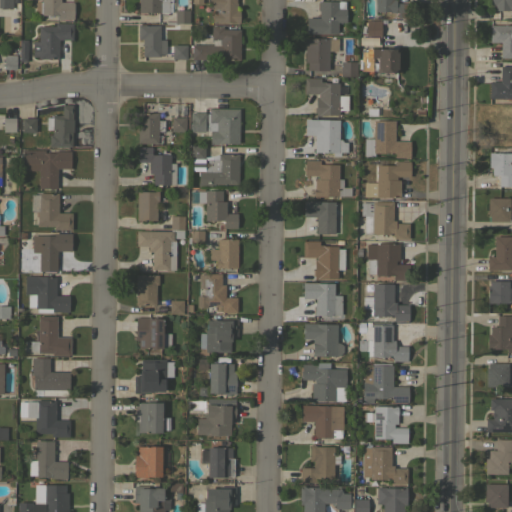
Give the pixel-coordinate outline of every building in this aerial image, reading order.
[(0,8),(0,0),(12,0),(12,8),(0,8)] [(60,0),(60,2),(73,2),(73,19),(56,18),(56,15),(42,15),(42,14),(35,13),(35,1),(42,1),(42,0),(60,0)] [(138,0),(168,0),(168,13),(138,12),(138,0)] [(236,0),(236,10),(239,10),(239,23),(233,23),(233,22),(221,22),(221,23),(213,23),(213,13),(214,13),(214,9),(209,9),(208,0),(236,0)] [(396,0),(396,3),(411,3),(411,18),(397,18),(397,12),(390,12),(375,11),(375,0),(396,0)] [(511,0),(511,9),(508,9),(508,10),(494,10),(494,4),(490,4),(490,0),(511,0)] [(319,18),(319,11),(318,11),(318,1),(345,1),(345,8),(345,22),(337,22),(337,33),(321,33),(306,33),(306,17),(319,18)] [(189,10),(188,24),(176,24),(165,24),(165,22),(174,22),(174,10),(189,10)] [(380,20),(380,36),(366,36),(366,20),(380,20)] [(58,59),(38,59),(38,56),(32,56),(32,41),(38,41),(38,26),(55,26),(55,23),(72,23),(72,39),(58,39),(58,59)] [(142,56),(142,39),(137,39),(137,24),(145,24),(145,25),(159,25),(159,39),(166,39),(166,54),(159,54),(159,56),(142,56)] [(511,25),(511,58),(500,58),(500,42),(489,42),(489,25),(511,25)] [(239,60),(214,60),(214,59),(191,59),(191,44),(219,44),(219,40),(211,39),(211,26),(223,26),(223,29),(239,29),(239,60)] [(337,38),(337,51),(328,51),(328,70),(307,70),(307,62),(304,62),(304,38),(337,38)] [(26,61),(19,61),(19,40),(27,40),(26,61)] [(186,44),(186,59),(172,59),(172,44),(186,44)] [(370,48),(359,48),(359,71),(370,70),(370,48)] [(397,69),(395,69),(395,72),(379,72),(379,69),(376,69),(376,58),(371,58),(371,48),(395,48),(395,52),(397,52),(397,69)] [(16,55),(16,69),(3,69),(4,55),(16,55)] [(340,61),(356,61),(356,76),(340,76),(340,61)] [(511,98),(489,98),(489,81),(500,81),(500,66),(511,66),(511,98)] [(338,95),(347,95),(347,110),(338,110),(338,115),(320,115),(320,116),(315,116),(315,97),(317,97),(317,94),(303,94),(304,77),(320,78),(320,81),(323,82),(323,83),(338,83),(338,95)] [(48,146),(49,135),(51,135),(52,129),(45,129),(46,117),(52,117),(52,115),(61,115),(61,105),(72,105),(72,119),(72,132),(71,132),(71,146),(48,146)] [(238,108),(238,143),(217,143),(217,144),(209,144),(210,130),(216,130),(216,122),(208,122),(208,108),(238,108)] [(204,112),(204,132),(190,131),(190,112),(204,112)] [(137,113),(157,113),(157,120),(164,120),(164,131),(158,131),(158,143),(137,143),(137,113)] [(3,117),(15,117),(15,132),(3,132),(3,117)] [(185,117),(185,131),(170,131),(171,117),(185,117)] [(35,118),(35,132),(21,132),(21,118),(35,118)] [(314,135),(304,135),(304,118),(309,118),(309,119),(338,119),(338,139),(340,139),(340,140),(343,141),(343,142),(346,142),(346,148),(347,148),(347,152),(344,152),(344,155),(340,155),(340,156),(333,156),(333,152),(314,152),(314,135)] [(363,138),(373,138),(373,120),(394,120),(394,141),(409,141),(409,157),(394,157),(394,153),(374,153),(374,156),(363,156),(363,138)] [(238,154),(238,184),(211,184),(211,186),(198,186),(198,170),(190,170),(190,145),(204,145),(204,156),(206,156),(217,154),(238,154)] [(175,184),(169,184),(169,185),(160,184),(160,186),(157,186),(157,185),(152,184),(152,173),(148,173),(148,162),(137,161),(137,146),(151,147),(151,154),(161,154),(161,150),(164,150),(164,152),(168,152),(168,154),(170,154),(169,163),(175,163),(175,184)] [(45,150),(45,151),(70,151),(70,168),(56,168),(56,188),(38,188),(38,170),(25,170),(25,165),(21,164),(21,149),(45,150)] [(511,186),(498,186),(498,175),(491,175),(491,167),(488,167),(488,152),(492,152),(511,152),(511,159),(509,159),(509,161),(511,161),(511,160),(511,186)] [(338,179),(342,179),(342,187),(350,187),(350,196),(337,195),(337,196),(331,196),(331,198),(326,198),(326,196),(314,196),(314,179),(317,179),(317,176),(304,175),(304,160),(319,160),(319,164),(338,164),(338,179)] [(375,183),(376,165),(393,165),(394,161),(409,161),(409,167),(410,167),(410,173),(409,173),(409,176),(396,176),(396,179),(399,179),(399,197),(375,197),(376,195),(366,195),(366,183),(375,183)] [(225,213),(236,213),(236,228),(223,228),(223,220),(204,220),(204,202),(197,202),(197,191),(204,191),(204,190),(221,190),(221,201),(225,201),(225,213)] [(136,191),(154,191),(157,191),(157,201),(156,201),(156,220),(136,220),(136,191)] [(57,212),(71,213),(71,230),(53,229),(53,226),(36,226),(36,211),(30,211),(30,194),(37,194),(37,193),(58,193),(57,212)] [(509,198),(509,221),(489,221),(489,216),(487,216),(487,198),(509,198)] [(334,233),(315,233),(316,216),(303,216),(303,200),(318,200),(318,201),(334,201),(334,233)] [(363,215),(371,215),(371,201),(392,201),(392,220),(395,220),(395,223),(408,223),(408,239),(393,239),(393,235),(389,235),(389,234),(363,234),(363,215)] [(170,216),(184,216),(183,229),(176,229),(176,231),(170,231),(170,229),(169,229),(170,216)] [(189,230),(203,230),(202,244),(189,243),(189,230)] [(172,231),(172,241),(168,241),(168,255),(175,255),(174,270),(173,270),(173,271),(167,271),(167,269),(159,269),(158,270),(156,270),(156,269),(151,269),(151,251),(147,251),(147,246),(135,246),(136,231),(172,231)] [(71,233),(70,251),(56,251),(56,271),(38,271),(39,252),(32,252),(32,235),(53,235),(53,233),(71,233)] [(493,236),(511,236),(511,247),(511,269),(486,269),(486,256),(493,256),(493,236)] [(236,268),(219,267),(219,268),(215,268),(215,260),(208,260),(208,248),(216,249),(217,238),(237,239),(236,268)] [(338,255),(340,255),(340,269),(337,269),(336,278),(318,278),(318,279),(313,279),(313,276),(312,276),(312,270),(314,270),(314,260),(315,260),(316,257),(302,257),(302,241),(318,241),(318,245),(323,245),(337,246),(337,249),(339,249),(338,255)] [(365,244),(375,244),(375,242),(399,243),(398,260),(395,260),(395,264),(409,264),(408,280),(393,280),(393,275),(374,275),(374,274),(366,274),(367,259),(365,259),(365,244)] [(135,274),(157,275),(157,284),(155,284),(155,305),(134,305),(135,274)] [(220,292),(224,292),(224,297),(236,297),(236,312),(221,312),(221,305),(207,305),(207,307),(196,307),(196,296),(203,296),(203,288),(198,288),(198,274),(203,274),(220,274),(220,292)] [(55,295),(68,295),(68,311),(51,311),(51,308),(33,308),(32,294),(24,294),(24,275),(35,275),(35,276),(55,276),(55,295)] [(511,303),(487,303),(487,286),(489,286),(489,280),(508,281),(507,288),(511,288),(511,303)] [(341,314),(332,314),(332,315),(313,315),(313,305),(315,305),(315,298),(302,298),(302,282),(316,282),(316,283),(333,283),(333,295),(341,295),(341,314)] [(392,302),(395,302),(395,304),(407,304),(407,321),(393,321),(393,316),(371,316),(371,315),(369,315),(369,308),(362,308),(362,296),(371,296),(371,284),(392,284),(392,302)] [(182,313),(169,313),(169,300),(182,300),(182,313)] [(0,305),(9,305),(9,314),(9,318),(3,318),(3,321),(0,321),(0,305)] [(511,341),(507,341),(507,342),(511,342),(511,352),(505,352),(506,349),(486,349),(486,334),(489,334),(489,326),(496,326),(496,315),(511,315),(511,341)] [(55,337),(70,337),(69,355),(52,355),(52,353),(37,353),(37,351),(29,351),(29,341),(37,341),(38,316),(56,316),(55,337)] [(135,317),(150,317),(150,318),(155,318),(155,316),(159,316),(159,318),(162,318),(162,333),(170,333),(170,346),(162,346),(162,348),(137,348),(137,340),(134,340),(135,317)] [(205,330),(206,330),(206,320),(225,320),(225,318),(236,318),(236,335),(231,335),(231,341),(230,341),(230,352),(204,352),(205,330)] [(302,323),(319,323),(319,324),(336,324),(336,342),(339,343),(342,345),(342,352),(336,356),(311,356),(312,339),(302,338),(302,323)] [(371,324),(391,325),(391,340),(394,340),(394,346),(407,346),(406,361),(392,361),(392,357),(387,357),(371,356),(371,355),(367,355),(367,350),(357,350),(357,339),(365,340),(365,339),(371,339),(371,324)] [(31,357),(49,358),(48,371),(69,372),(68,390),(67,390),(67,395),(42,395),(42,390),(33,390),(33,374),(31,374),(31,357)] [(165,359),(165,363),(170,363),(170,375),(164,375),(164,380),(164,391),(149,391),(149,393),(133,393),(133,376),(140,376),(140,359),(165,359)] [(208,363),(232,363),(232,371),(235,371),(234,394),(221,394),(221,393),(207,393),(208,363)] [(507,386),(485,386),(485,368),(487,368),(487,363),(507,363),(507,386)] [(311,383),(314,383),(314,379),(301,379),(301,364),(315,364),(315,368),(334,368),(334,383),(343,383),(343,401),(311,400),(311,383)] [(391,365),(391,386),(407,386),(407,402),(392,402),(392,399),(388,399),(388,398),(371,398),(371,399),(362,399),(362,382),(370,382),(370,365),(391,365)] [(196,418),(204,418),(204,415),(205,415),(205,404),(214,404),(214,405),(220,405),(220,398),(234,398),(234,419),(230,419),(229,435),(204,435),(204,434),(196,434),(196,418)] [(511,431),(485,431),(485,418),(492,418),(492,417),(491,417),(491,412),(491,410),(488,410),(488,398),(511,398),(511,431)] [(50,436),(50,433),(34,433),(34,417),(25,417),(26,401),(34,401),(34,400),(55,400),(55,419),(68,420),(68,437),(50,436)] [(161,432),(136,432),(136,421),(134,421),(135,403),(136,403),(136,402),(161,402),(161,432)] [(342,430),(331,429),(331,438),(313,437),(313,421),(300,421),(300,405),(316,405),(342,406),(342,430)] [(373,406),(397,406),(396,424),(393,424),(393,427),(406,427),(406,430),(407,430),(407,437),(406,437),(406,443),(391,443),(391,438),(372,438),(373,406)] [(484,473),(484,458),(487,458),(488,450),(495,450),(495,439),(509,439),(509,452),(511,452),(511,465),(506,465),(506,474),(484,473)] [(53,461),(66,461),(66,478),(49,478),(49,476),(36,476),(36,475),(28,475),(28,460),(35,460),(35,441),(53,441),(53,461)] [(300,468),(313,468),(313,461),(309,461),(309,445),(314,445),(314,446),(333,446),(333,454),(339,454),(339,464),(333,464),(333,479),(315,478),(315,482),(299,482),(300,468)] [(160,476),(147,476),(147,477),(133,477),(133,453),(136,453),(136,446),(161,446),(160,476)] [(369,446),(390,446),(390,465),(393,465),(393,468),(406,468),(406,484),(391,484),(391,479),(369,479),(369,470),(364,470),(364,462),(369,462),(369,446)] [(200,450),(207,450),(207,447),(231,447),(231,458),(233,458),(233,476),(230,476),(230,477),(207,477),(207,463),(200,463),(200,450)] [(506,484),(506,507),(486,507),(486,502),(484,502),(484,484),(506,484)] [(17,511),(17,502),(32,502),(32,504),(44,504),(44,485),(64,485),(64,492),(67,492),(67,509),(68,509),(68,511),(17,511)] [(137,511),(137,502),(133,502),(133,485),(148,485),(147,488),(153,489),(153,487),(163,488),(163,498),(169,498),(168,509),(163,509),(163,511),(137,511)] [(234,504),(229,504),(229,509),(228,509),(228,511),(195,511),(195,503),(203,503),(203,499),(204,499),(204,488),(224,488),(224,486),(234,486),(234,504)] [(301,511),(302,504),(298,504),(299,486),(303,486),(303,487),(323,487),(323,488),(340,489),(340,493),(349,493),(349,495),(352,495),(351,506),(349,506),(349,509),(334,508),(334,503),(323,503),(322,511),(301,511)] [(406,487),(406,490),(407,490),(407,496),(406,496),(406,506),(403,506),(403,511),(382,511),(382,505),(375,505),(375,487),(406,487)] [(352,511),(352,499),(367,498),(367,511),(352,511)]
